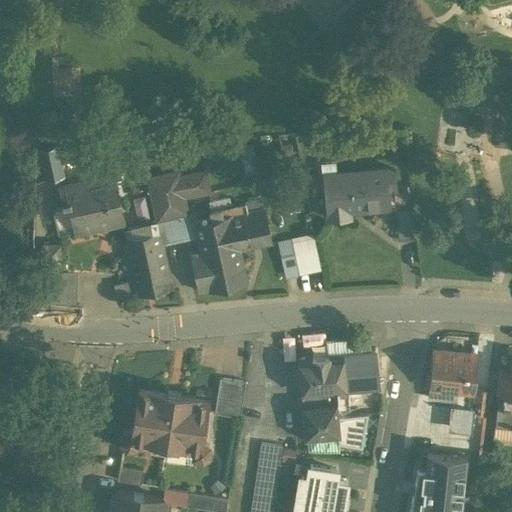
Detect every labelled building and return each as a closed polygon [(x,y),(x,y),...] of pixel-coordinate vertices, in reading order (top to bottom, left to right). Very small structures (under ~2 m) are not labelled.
[(57,146),(39,150),(45,179),(63,175),(57,146)] [(393,167),(333,172),(334,189),(326,190),(328,210),(328,217),(349,215),(348,209),(389,205),(387,186),(394,186),(393,167)] [(203,172),(147,181),(156,219),(156,220),(169,217),(175,241),(185,239),(179,215),(187,213),(182,194),(207,189),(203,172)] [(113,173),(58,185),(63,206),(77,203),(83,230),(124,221),(113,173)] [(244,202),(210,210),(212,218),(194,222),(197,236),(200,250),(190,252),(199,291),(245,281),(238,247),(271,240),(264,207),(247,211),(244,202)] [(410,209),(395,211),(398,239),(412,238),(410,209)] [(187,213),(179,215),(185,239),(197,236),(194,222),(192,212),(187,213)] [(169,217),(156,220),(159,230),(162,244),(175,241),(169,217)] [(156,219),(123,227),(138,292),(171,285),(162,244),(159,230),(156,220),(156,219)] [(315,228),(280,236),(289,274),(324,265),(315,228)] [(58,241),(44,242),(46,260),(60,259),(58,241)] [(79,295),(80,268),(49,268),(48,295),(79,295)] [(478,352),(432,348),(428,386),(470,390),(474,390),(474,389),(478,352)] [(376,349),(342,352),(346,388),(347,388),(379,385),(376,349)] [(342,352),(298,357),(302,393),(301,393),(302,403),(335,399),(336,401),(349,400),(347,388),(346,388),(342,352)] [(511,355),(511,368),(500,367),(495,425),(511,426),(511,355)] [(245,380),(219,376),(214,412),(240,416),(245,380)] [(167,390),(166,392),(138,388),(132,428),(123,430),(120,439),(126,447),(136,446),(139,437),(191,446),(193,454),(202,458),(210,452),(209,443),(201,439),(207,399),(179,394),(180,392),(167,390)] [(485,390),(474,389),(474,390),(470,390),(468,409),(472,410),(471,414),(482,415),(485,390)] [(335,399),(302,403),(305,438),(339,435),(336,401),(335,399)] [(468,409),(439,407),(436,437),(447,438),(459,439),(469,440),(471,414),(472,410),(468,409)] [(15,415),(0,408),(0,449),(12,420),(15,415)] [(28,427),(12,420),(0,449),(0,488),(26,499),(33,485),(34,486),(47,456),(45,456),(51,441),(27,431),(28,427)] [(251,511),(273,511),(286,442),(265,438),(251,511)] [(459,439),(447,438),(446,448),(458,449),(459,439)] [(338,476),(339,466),(305,460),(304,469),(299,468),(291,511),(340,511),(346,477),(338,476)] [(143,468),(119,465),(117,479),(141,483),(143,468)] [(160,511),(163,496),(115,489),(115,490),(111,511),(160,511)] [(227,496),(186,490),(184,504),(225,511),(227,496)]
